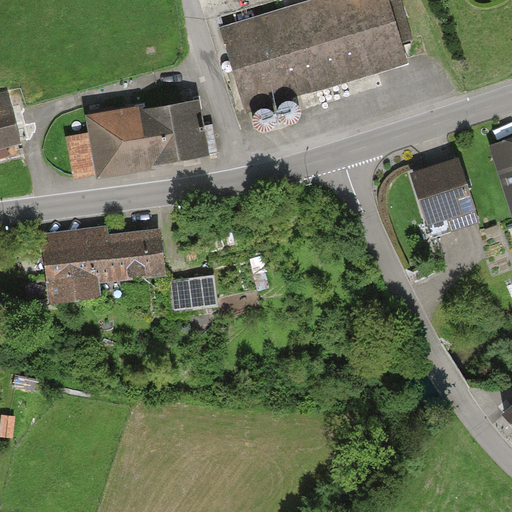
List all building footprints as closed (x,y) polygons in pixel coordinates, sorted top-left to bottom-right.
[(383,0),(331,0),(226,31),(249,106),(401,61),(383,0)] [(0,156),(28,149),(10,85),(0,87),(0,156)] [(219,152),(206,90),(93,113),(97,132),(74,136),(81,170),(106,164),(110,179),(220,156),(219,152)] [(511,145),(496,150),(511,198),(511,145)] [(458,162),(415,176),(434,233),(477,219),(458,162)] [(157,235),(48,246),(54,298),(95,294),(94,279),(161,271),(157,235)] [(198,278),(170,282),(174,312),(213,307),(210,283),(199,285),(198,278)]
